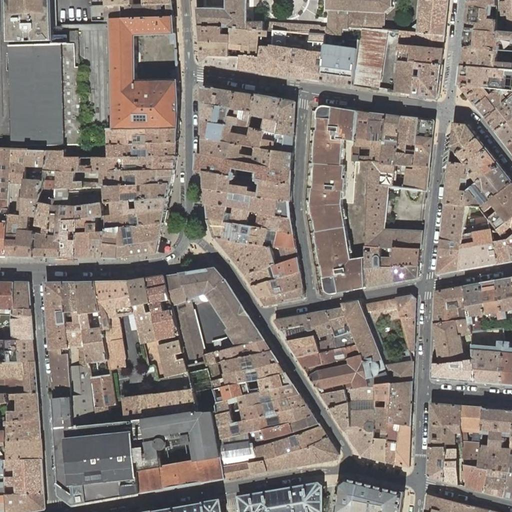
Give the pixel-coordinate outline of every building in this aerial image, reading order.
[(7,0),(9,42),(53,41),(52,0),(7,0)] [(138,18),(175,17),(173,0),(107,0),(108,5),(97,6),(97,10),(108,11),(109,19),(113,19),(138,18)] [(197,0),(199,16),(199,27),(232,27),(232,34),(240,35),(259,36),(267,36),(269,36),(269,30),(265,30),(265,22),(249,22),(249,0),(227,0),(228,9),(205,8),(204,0),(197,0)] [(330,0),(330,28),(328,28),(328,35),(338,36),(338,40),(361,41),(355,86),(380,89),(388,30),(385,30),(386,24),(386,13),(394,7),(394,0),(330,0)] [(451,0),(422,0),(420,25),(419,32),(447,35),(451,0)] [(470,0),(467,29),(499,32),(499,20),(492,19),(493,5),(499,6),(499,0),(470,0)] [(499,32),(511,33),(511,0),(499,0),(499,6),(499,20),(499,32)] [(171,44),(177,44),(176,34),(175,17),(138,18),(113,19),(114,79),(115,129),(138,129),(179,128),(180,104),(179,80),(178,70),(172,69),(172,80),(137,79),(138,34),(170,34),(171,44)] [(311,34),(321,34),(322,26),(273,22),(272,31),(275,31),(298,33),(311,34)] [(402,31),(419,32),(420,25),(412,24),(409,26),(386,24),(385,30),(388,30),(402,31)] [(232,27),(199,27),(200,33),(201,41),(231,42),(232,34),(232,27)] [(511,51),(511,33),(499,32),(467,29),(465,47),(500,50),(511,51)] [(273,48),(275,31),(272,31),(269,30),(269,36),(267,36),(265,48),(273,48)] [(298,38),(298,33),(275,31),(273,48),(265,48),(259,47),(258,57),(243,55),(240,69),(281,75),(285,47),(287,37),(298,38)] [(445,49),(447,35),(419,32),(402,31),(401,45),(445,49)] [(231,42),(201,41),(201,51),(202,61),(204,63),(240,69),(243,55),(258,57),(259,47),(258,46),(259,36),(240,35),(232,34),(231,42)] [(307,79),(324,81),(327,35),(321,34),(311,34),(310,41),(310,42),(320,42),(319,52),(309,51),(307,79)] [(324,81),(355,86),(361,41),(338,40),(338,36),(328,35),(327,35),(324,81)] [(297,39),(298,38),(287,37),(285,47),(297,49),(297,39)] [(310,42),(310,41),(301,40),(301,47),(310,48),(310,42)] [(310,42),(310,48),(309,51),(319,52),(320,42),(310,42)] [(9,45),(13,147),(83,144),(80,66),(76,66),(75,43),(9,45)] [(443,66),(445,49),(401,45),(400,51),(413,52),(412,56),(400,55),(399,61),(418,63),(443,66)] [(285,47),(281,75),(307,79),(309,51),(301,50),(297,49),(285,47)] [(509,70),(511,70),(511,63),(499,62),(500,50),(465,47),(463,66),(509,70)] [(511,63),(511,51),(500,50),(499,62),(511,63)] [(418,63),(399,61),(396,92),(414,95),(416,78),(417,70),(418,63)] [(443,66),(418,63),(417,70),(423,71),(422,78),(416,78),(414,95),(438,98),(443,66)] [(460,84),(461,85),(486,87),(493,88),(506,89),(507,89),(509,70),(463,66),(460,84)] [(461,85),(478,106),(492,96),(489,91),(486,87),(461,85)] [(203,95),(203,103),(232,108),(235,108),(237,91),(203,86),(203,95)] [(478,106),(487,118),(511,97),(511,90),(509,93),(505,96),(501,92),(499,89),(497,92),(492,96),(478,106)] [(242,119),(241,125),(250,127),(252,115),(257,94),(237,91),(235,108),(238,109),(243,110),(243,109),(247,110),(245,120),(242,119)] [(267,117),(265,130),(279,133),(285,99),(257,94),(252,115),(267,117)] [(511,97),(487,118),(498,132),(511,121),(511,97)] [(279,133),(295,136),(297,101),(285,99),(279,133)] [(203,113),(203,119),(241,125),(242,119),(243,110),(238,109),(237,116),(231,115),(232,108),(203,103),(203,113)] [(318,111),(312,206),(326,289),(328,293),(333,293),(367,287),(367,257),(353,259),(344,204),(347,178),(345,178),(346,165),(343,165),(344,139),(357,141),(357,140),(360,111),(323,106),(318,111)] [(360,161),(370,162),(383,162),(385,140),(380,140),(371,140),(372,129),(373,113),(360,111),(357,140),(357,141),(355,161),(360,161)] [(380,140),(385,140),(387,115),(373,113),(372,129),(371,140),(380,140)] [(385,140),(383,162),(383,163),(396,164),(402,116),(387,115),(385,140)] [(402,116),(396,164),(403,165),(415,166),(421,118),(402,116)] [(421,118),(415,166),(431,167),(436,121),(421,118)] [(203,129),(203,138),(249,146),(258,147),(294,154),(295,136),(279,133),(265,130),(250,127),(241,125),(203,119),(203,129)] [(511,121),(498,132),(510,148),(511,145),(511,121)] [(453,147),(459,155),(480,138),(470,125),(456,123),(453,147)] [(138,129),(115,129),(109,129),(109,144),(137,144),(137,136),(150,135),(150,144),(178,143),(179,136),(179,128),(138,129)] [(137,136),(137,144),(150,144),(150,135),(137,136)] [(204,144),(204,154),(293,170),(293,169),(294,154),(258,147),(257,155),(243,153),(244,149),(249,150),(249,146),(203,138),(204,144)] [(480,138),(459,155),(460,156),(468,164),(471,165),(471,163),(489,149),(480,138)] [(178,149),(178,143),(150,144),(137,144),(109,144),(109,157),(135,157),(135,148),(149,148),(150,157),(177,156),(178,149)] [(0,170),(13,170),(15,149),(0,148),(0,170)] [(149,148),(135,148),(135,157),(150,157),(149,148)] [(27,166),(28,149),(15,149),(13,170),(12,183),(26,184),(27,180),(27,166)] [(47,167),(48,150),(28,149),(27,166),(47,167)] [(80,157),(83,157),(70,149),(65,150),(65,157),(80,157)] [(502,166),(489,149),(471,163),(471,165),(470,172),(479,184),(502,166)] [(135,157),(109,157),(93,157),(93,165),(81,165),(80,157),(65,157),(65,150),(48,150),(47,167),(46,171),(58,170),(75,170),(101,170),(127,170),(127,163),(141,163),(141,170),(175,169),(176,163),(177,156),(150,157),(135,157)] [(197,170),(205,171),(235,175),(236,168),(258,172),(257,179),(262,180),(293,186),(293,170),(204,154),(199,154),(198,161),(197,170)] [(370,162),(368,245),(383,246),(391,247),(394,247),(396,248),(422,250),(424,232),(386,230),(390,186),(393,186),(395,171),(402,172),(403,165),(396,164),(383,163),(383,162),(370,162)] [(468,164),(455,163),(452,163),(447,203),(466,205),(468,193),(470,172),(471,165),(468,164)] [(415,166),(403,165),(402,172),(395,171),(393,186),(412,188),(412,187),(415,166)] [(415,166),(412,187),(412,188),(429,190),(431,167),(415,166)] [(511,184),(511,178),(502,166),(479,184),(471,190),(468,193),(466,205),(469,206),(483,207),(484,207),(486,205),(480,197),(486,192),(492,200),(511,184)] [(174,176),(175,169),(141,170),(127,170),(101,170),(102,182),(74,181),(75,170),(58,170),(57,181),(57,187),(57,188),(68,188),(106,186),(129,184),(129,177),(140,177),(140,184),(173,182),(174,176)] [(12,183),(13,170),(0,170),(0,208),(10,209),(12,183)] [(46,171),(45,180),(57,181),(58,170),(46,171)] [(206,180),(207,188),(291,202),(292,202),(293,186),(262,180),(260,193),(251,192),(251,188),(233,185),(235,175),(205,171),(206,180)] [(26,198),(21,256),(29,256),(36,256),(38,231),(30,231),(32,215),(40,215),(44,185),(45,180),(27,180),(26,184),(26,198)] [(171,189),(173,182),(140,184),(129,184),(106,186),(106,202),(110,202),(112,202),(124,201),(124,193),(141,192),(141,199),(169,197),(171,189)] [(511,202),(511,184),(492,200),(486,205),(484,207),(483,207),(483,208),(492,219),(496,216),(491,210),(497,205),(501,212),(511,202)] [(38,231),(36,256),(42,257),(48,257),(54,204),(55,204),(56,192),(47,191),(47,186),(44,185),(40,215),(38,231)] [(69,197),(68,188),(57,188),(56,192),(55,204),(64,205),(69,205),(79,206),(99,203),(98,194),(69,197)] [(207,194),(208,203),(230,207),(251,211),(256,212),(260,213),(292,218),(291,202),(207,188),(207,194)] [(124,201),(141,199),(141,192),(124,193),(124,201)] [(486,205),(492,200),(486,192),(480,197),(486,205)] [(15,256),(21,256),(26,198),(20,197),(19,214),(10,214),(8,256),(15,256)] [(168,204),(169,197),(141,199),(124,201),(112,202),(110,202),(110,205),(112,205),(113,215),(166,210),(168,204)] [(511,220),(511,202),(501,212),(496,216),(492,219),(493,221),(500,230),(504,227),(500,221),(505,217),(510,222),(511,220)] [(103,203),(99,203),(79,206),(79,218),(99,216),(102,216),(104,216),(103,203)] [(209,211),(209,220),(246,226),(248,227),(257,228),(270,230),(278,232),(280,232),(295,234),(292,218),(260,213),(256,212),(251,211),(230,207),(208,203),(209,211)] [(466,205),(447,203),(440,273),(450,272),(462,271),(469,206),(466,205)] [(68,218),(63,218),(64,205),(55,204),(54,204),(48,257),(56,257),(62,257),(64,221),(78,221),(79,218),(79,206),(69,205),(68,218)] [(491,210),(496,216),(501,212),(497,205),(491,210)] [(483,207),(469,206),(462,271),(472,269),(493,265),(501,263),(497,242),(497,241),(493,221),(492,219),(483,208),(483,207)] [(0,256),(8,256),(10,214),(10,209),(0,208),(0,256)] [(165,216),(166,210),(113,215),(104,216),(104,219),(108,218),(108,224),(108,229),(123,227),(133,226),(164,222),(165,216)] [(38,231),(40,215),(32,215),(30,231),(38,231)] [(99,216),(79,218),(78,221),(78,228),(90,228),(90,232),(78,232),(78,257),(84,257),(91,257),(93,232),(98,232),(98,224),(99,220),(99,216)] [(500,221),(504,227),(510,222),(505,217),(500,221)] [(212,228),(216,237),(241,243),(243,236),(252,238),(251,242),(248,242),(247,244),(251,245),(252,245),(261,246),(266,247),(270,230),(257,228),(248,227),(246,226),(209,220),(212,228)] [(504,227),(500,230),(508,240),(509,241),(511,238),(511,237),(508,231),(511,228),(511,220),(510,222),(504,227)] [(78,228),(78,221),(64,221),(62,257),(70,257),(78,257),(78,232),(78,228)] [(493,221),(497,241),(508,240),(500,230),(493,221)] [(162,231),(164,222),(133,226),(135,237),(122,239),(121,246),(136,243),(160,240),(162,231)] [(108,229),(108,224),(98,224),(98,232),(93,232),(91,257),(96,257),(98,257),(106,258),(108,229)] [(135,237),(133,226),(123,227),(122,239),(135,237)] [(122,239),(123,227),(108,229),(106,258),(112,258),(120,258),(121,246),(122,239)] [(280,247),(297,248),(295,234),(280,232),(277,247),(280,247)] [(216,237),(246,276),(269,268),(272,267),(277,265),(285,262),(299,258),(297,248),(280,247),(283,258),(276,260),(272,247),(266,247),(261,246),(252,245),(251,245),(247,244),(241,243),(216,237)] [(497,242),(501,263),(511,261),(511,238),(509,241),(508,240),(497,241),(497,242)] [(159,245),(160,240),(136,243),(121,246),(120,258),(133,256),(158,252),(159,245)] [(367,257),(367,287),(396,282),(396,266),(383,266),(383,257),(383,246),(368,245),(367,257)] [(394,257),(383,257),(383,266),(396,266),(420,266),(422,250),(396,248),(396,258),(394,257)] [(277,278),(301,272),(299,258),(285,262),(277,265),(272,267),(277,278)] [(396,266),(396,282),(417,278),(420,266),(396,266)] [(269,268),(274,279),(277,278),(272,267),(269,268)] [(206,294),(208,295),(213,292),(235,327),(231,330),(228,331),(235,343),(229,344),(228,338),(213,341),(216,352),(238,347),(266,340),(228,281),(217,268),(210,269),(166,276),(172,299),(174,306),(189,301),(189,302),(192,302),(192,300),(201,296),(206,294)] [(246,276),(253,286),(274,279),(269,268),(246,276)] [(253,286),(260,298),(284,294),(284,292),(304,287),(301,272),(277,278),(274,279),(253,286)] [(158,277),(148,278),(153,302),(155,311),(160,339),(161,344),(162,345),(182,340),(181,334),(176,316),(175,310),(167,311),(164,301),(172,299),(166,276),(158,277)] [(138,312),(139,316),(145,342),(157,339),(159,344),(161,344),(160,339),(155,311),(149,312),(148,304),(153,302),(148,278),(140,279),(131,281),(138,312)] [(511,278),(506,279),(498,281),(503,312),(504,319),(509,318),(507,311),(511,310),(511,278)] [(0,281),(0,308),(16,308),(16,282),(8,282),(0,281)] [(89,282),(79,282),(88,347),(91,363),(111,360),(105,327),(94,328),(92,313),(102,312),(97,281),(89,282)] [(107,281),(97,281),(102,312),(104,319),(105,327),(111,360),(112,366),(112,367),(127,365),(120,317),(130,314),(131,318),(139,316),(138,312),(131,281),(123,281),(107,281)] [(500,320),(504,319),(503,312),(498,281),(489,282),(482,284),(487,315),(488,319),(492,319),(491,314),(499,313),(500,320)] [(16,315),(33,315),(31,298),(30,282),(23,282),(16,282),(16,308),(16,315)] [(47,282),(52,350),(71,348),(65,289),(65,282),(56,282),(47,282)] [(71,348),(74,397),(77,426),(99,423),(97,407),(92,368),(91,363),(88,347),(79,282),(75,282),(76,288),(65,289),(71,348)] [(487,315),(482,284),(475,285),(467,286),(470,317),(471,320),(471,324),(472,332),(489,330),(488,322),(475,324),(475,317),(487,315)] [(436,325),(471,320),(470,317),(467,286),(452,289),(438,292),(437,306),(436,325)] [(284,294),(285,302),(304,299),(304,287),(284,292),(284,294)] [(212,301),(231,330),(235,327),(213,292),(208,295),(209,296),(204,300),(204,301),(212,301)] [(284,294),(260,298),(265,305),(285,302),(284,294)] [(411,351),(416,351),(416,335),(417,311),(417,299),(413,295),(398,298),(403,318),(411,348),(411,351)] [(376,324),(403,318),(398,298),(368,303),(376,324)] [(174,306),(172,299),(164,301),(167,311),(175,310),(174,306)] [(359,344),(363,355),(370,354),(372,361),(378,359),(383,361),(386,366),(384,374),(377,377),(379,384),(393,383),(394,383),(415,380),(415,368),(416,351),(411,351),(411,348),(408,354),(410,362),(392,364),(386,365),(361,300),(343,303),(345,307),(351,325),(353,331),(359,344)] [(189,301),(174,306),(175,310),(176,316),(194,311),(192,302),(189,302),(189,301)] [(363,304),(386,365),(392,364),(376,324),(368,303),(363,304)] [(339,329),(351,325),(345,307),(327,310),(335,330),(336,334),(340,332),(339,329)] [(337,340),(336,334),(335,330),(327,310),(309,314),(315,329),(318,336),(317,336),(317,337),(327,335),(328,341),(337,340)] [(194,311),(176,316),(181,334),(182,340),(189,366),(207,362),(205,355),(207,354),(196,311),(194,311)] [(94,328),(105,327),(104,319),(102,312),(92,313),(94,328)] [(315,329),(309,314),(278,318),(283,328),(307,324),(310,330),(315,329)] [(13,340),(35,339),(34,326),(33,315),(16,315),(13,315),(13,340)] [(468,381),(478,382),(475,359),(474,345),(472,335),(472,332),(471,324),(471,320),(436,325),(435,338),(435,349),(435,358),(441,358),(442,364),(434,364),(435,370),(435,378),(446,379),(468,381)] [(291,340),(317,336),(318,336),(315,329),(310,330),(307,324),(283,328),(291,340)] [(336,334),(337,336),(353,331),(351,325),(339,329),(340,332),(336,334)] [(506,347),(506,342),(505,328),(489,330),(472,332),(472,335),(474,345),(506,347)] [(351,346),(359,344),(353,331),(337,336),(337,340),(338,349),(345,347),(351,346)] [(291,340),(301,356),(318,353),(322,352),(320,346),(319,342),(318,340),(317,337),(317,336),(291,340)] [(0,362),(37,362),(36,350),(35,339),(13,340),(0,339),(0,362)] [(182,340),(162,345),(168,377),(190,372),(189,366),(182,340)] [(207,362),(208,365),(218,363),(217,357),(226,355),(228,361),(273,351),(266,340),(238,347),(216,352),(207,354),(205,355),(207,362)] [(323,352),(338,349),(337,340),(328,341),(319,342),(320,346),(322,352),(323,352)] [(305,363),(308,368),(347,359),(345,350),(352,349),(353,357),(363,355),(359,344),(351,346),(345,347),(338,349),(323,352),(322,352),(318,353),(301,356),(305,363)] [(491,383),(504,384),(506,347),(474,345),(475,359),(478,382),(491,383)] [(52,350),(55,398),(74,397),(71,348),(52,350)] [(345,350),(347,359),(353,357),(352,349),(345,350)] [(281,362),(273,351),(228,361),(224,362),(226,373),(256,368),(281,362)] [(370,385),(377,384),(379,384),(377,377),(384,374),(386,366),(383,361),(378,359),(372,361),(370,354),(363,355),(353,357),(347,359),(308,368),(324,394),(350,389),(353,389),(370,385)] [(111,360),(91,363),(92,368),(112,366),(111,360)] [(27,393),(39,393),(38,378),(37,362),(0,362),(0,402),(2,403),(8,402),(8,400),(8,395),(17,394),(27,393)] [(212,376),(209,368),(190,372),(195,390),(195,392),(200,411),(200,412),(215,411),(218,411),(217,405),(218,402),(219,402),(215,390),(223,388),(248,382),(251,381),(249,372),(259,369),(262,378),(265,377),(287,373),(281,362),(256,368),(226,373),(226,374),(227,378),(212,381),(212,376)] [(218,363),(208,365),(209,368),(212,376),(220,375),(218,363)] [(92,368),(97,407),(109,405),(118,404),(112,367),(112,366),(92,368)] [(259,369),(249,372),(251,381),(259,379),(262,378),(259,369)] [(215,390),(219,402),(226,400),(229,399),(239,397),(294,384),(287,373),(265,377),(262,378),(259,379),(251,381),(248,382),(223,388),(215,390)] [(394,383),(393,399),(392,401),(413,404),(416,404),(418,380),(415,380),(394,383)] [(379,384),(377,384),(377,385),(377,399),(393,399),(394,383),(393,383),(379,384)] [(301,394),(294,384),(239,397),(241,409),(263,403),(262,398),(273,395),(274,401),(301,394)] [(370,385),(353,389),(352,401),(352,402),(355,402),(377,401),(377,399),(377,385),(377,384),(370,385)] [(324,394),(332,407),(350,402),(350,389),(324,394)] [(155,395),(159,417),(200,411),(195,392),(195,390),(190,390),(155,395)] [(9,421),(41,420),(39,399),(39,393),(27,393),(17,394),(8,395),(8,400),(17,400),(17,407),(14,407),(8,402),(2,403),(2,406),(9,407),(9,417),(3,418),(3,421),(7,421),(9,421)] [(308,405),(301,394),(274,401),(276,406),(267,408),(265,403),(263,403),(241,409),(244,421),(308,405)] [(125,398),(128,420),(138,419),(159,417),(155,395),(132,397),(125,398)] [(55,398),(63,495),(77,504),(338,459),(340,454),(330,439),(303,450),(296,452),(279,456),(258,461),(255,447),(256,447),(255,443),(254,443),(252,443),(250,433),(242,434),(235,436),(220,440),(218,427),(216,415),(215,411),(200,412),(200,411),(159,417),(138,419),(128,420),(112,422),(99,423),(77,426),(74,397),(55,398)] [(218,411),(215,411),(216,415),(232,411),(229,399),(226,400),(219,402),(218,402),(217,405),(218,411)] [(350,402),(332,407),(346,430),(352,426),(352,409),(352,402),(352,401),(350,402)] [(392,401),(392,407),(391,421),(401,423),(413,425),(413,404),(392,401)] [(434,403),(432,425),(462,426),(462,405),(448,404),(434,403)] [(97,407),(99,423),(112,422),(109,405),(97,407)] [(239,422),(242,434),(250,433),(264,429),(271,428),(269,418),(280,416),(282,425),(282,424),(314,414),(308,405),(244,421),(239,422)] [(483,430),(485,407),(474,406),(462,405),(462,426),(462,428),(463,432),(463,443),(465,464),(480,467),(480,466),(481,447),(483,430)] [(376,431),(374,458),(388,462),(391,421),(392,407),(376,407),(376,409),(376,424),(376,431)] [(480,466),(490,468),(495,469),(497,448),(497,447),(498,431),(500,409),(492,408),(485,407),(483,430),(492,431),(491,438),(488,438),(488,441),(491,441),(490,447),(481,447),(480,466)] [(352,426),(346,430),(362,454),(374,458),(376,431),(375,431),(374,431),(373,431),(372,431),(372,430),(371,430),(370,430),(370,429),(369,429),(369,428),(368,427),(368,426),(369,426),(369,425),(369,424),(370,424),(371,424),(371,423),(372,423),(373,423),(374,423),(375,423),(376,424),(376,409),(355,409),(352,409),(352,426)] [(497,448),(495,469),(495,470),(510,473),(511,455),(511,449),(503,448),(504,442),(506,443),(507,439),(504,439),(504,432),(511,432),(511,409),(507,409),(500,409),(498,431),(497,447),(497,448)] [(232,411),(216,415),(218,427),(232,423),(235,423),(232,411)] [(320,423),(314,414),(282,424),(282,425),(271,428),(264,429),(267,440),(284,435),(320,423)] [(280,416),(269,418),(271,428),(282,425),(280,416)] [(8,440),(42,439),(41,420),(9,421),(7,421),(7,427),(8,440)] [(391,421),(388,462),(397,464),(401,423),(391,421)] [(235,423),(232,423),(235,436),(242,434),(239,422),(235,423)] [(232,423),(218,427),(220,440),(235,436),(232,423)] [(413,425),(401,423),(397,464),(410,467),(413,425)] [(462,426),(432,425),(431,446),(446,446),(446,444),(456,443),(456,432),(463,432),(462,428),(462,426)] [(303,450),(330,439),(322,426),(256,447),(255,447),(258,461),(279,456),(296,452),(292,438),(295,437),(296,439),(299,439),(303,450)] [(267,440),(264,429),(250,433),(252,443),(254,443),(255,443),(267,440)] [(8,454),(9,459),(44,458),(42,439),(8,440),(8,447),(8,454)] [(446,446),(431,446),(430,475),(431,478),(439,480),(445,481),(446,450),(446,446)] [(446,450),(445,481),(459,485),(458,449),(446,450)] [(7,494),(46,493),(44,458),(9,459),(5,459),(6,474),(7,489),(7,494)] [(466,486),(485,491),(490,468),(480,466),(480,467),(465,464),(466,473),(467,482),(466,486)] [(490,468),(485,491),(505,496),(510,473),(495,470),(495,469),(490,468)] [(402,511),(405,492),(348,477),(340,484),(336,511),(402,511)] [(323,511),(324,486),(319,482),(239,496),(241,511),(323,511)] [(7,509),(7,511),(29,511),(35,511),(46,509),(46,493),(7,494),(7,496),(7,503),(7,509)] [(503,511),(430,494),(428,496),(425,511),(503,511)] [(146,511),(224,511),(223,499),(146,511)]
